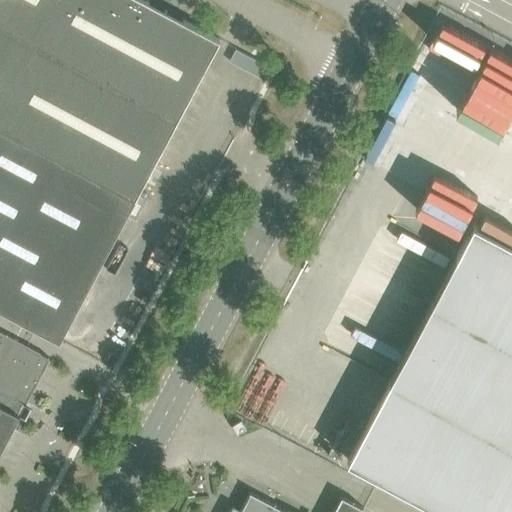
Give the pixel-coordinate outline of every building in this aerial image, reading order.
[(0,0),(0,308),(59,340),(219,38),(147,0),(0,0)] [(406,84),(452,104),(481,40),(435,19),(406,84)] [(511,96),(511,61),(483,50),(471,80),(511,96)] [(447,511),(511,511),(511,242),(473,222),(456,255),(347,459),(447,511)] [(0,449),(49,357),(0,331),(0,449)] [(232,425),(237,433),(246,428),(241,419),(232,425)] [(358,511),(362,506),(341,495),(332,511),(289,511),(249,491),(249,492),(239,511),(233,508),(231,511),(358,511)]
